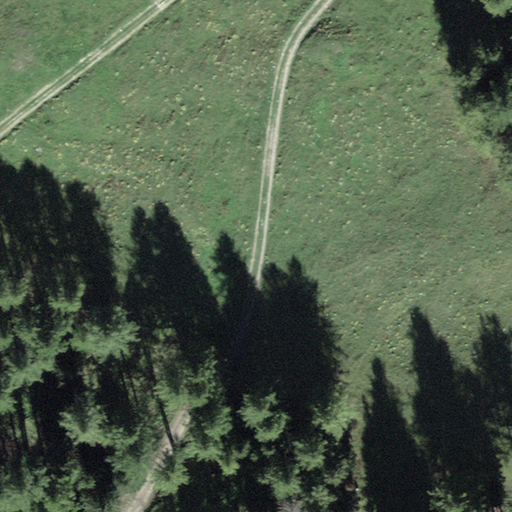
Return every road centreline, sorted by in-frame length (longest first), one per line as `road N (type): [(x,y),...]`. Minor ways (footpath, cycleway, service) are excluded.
road 1 (track): [(140,511),(248,378),(289,39),(327,0)]
road 2 (track): [(162,0),(0,132)]
